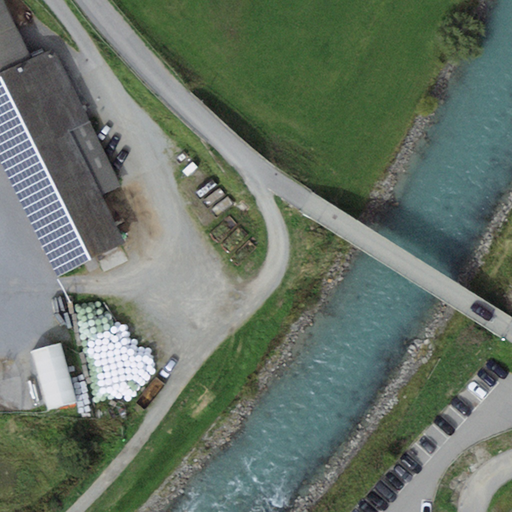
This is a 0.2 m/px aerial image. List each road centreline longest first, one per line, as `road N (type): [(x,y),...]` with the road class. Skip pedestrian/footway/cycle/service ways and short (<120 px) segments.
road 1 (unclassified): [(511,329),(257,168),(91,0)]
road 2 (track): [(73,511),(276,266),(276,222),(257,168)]
